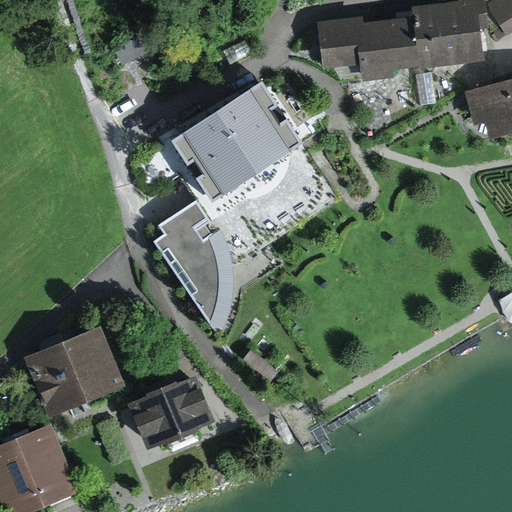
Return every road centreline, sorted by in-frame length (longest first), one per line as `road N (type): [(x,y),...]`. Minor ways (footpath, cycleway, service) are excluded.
road 1 (residential): [(0,363),(138,243),(265,417)]
road 2 (track): [(112,0),(113,105),(138,243)]
